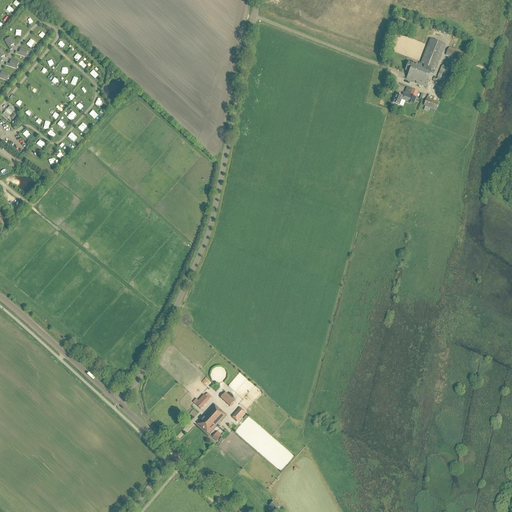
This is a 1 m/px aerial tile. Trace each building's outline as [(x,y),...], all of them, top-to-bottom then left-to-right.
[(15,44),(10,37),(4,41),(10,51),(12,50),(10,47),(15,44)] [(432,77),(445,46),(430,39),(420,65),(414,63),(413,65),(408,62),(405,71),(409,73),(407,80),(426,88),(431,76),(432,77)] [(447,47),(444,56),(458,61),(461,52),(447,47)] [(28,51),(20,49),(19,53),(16,52),(15,54),(26,58),(28,51)] [(18,63),(11,60),(9,65),(6,64),(5,66),(16,70),(18,63)] [(436,80),(443,82),(446,68),(439,66),(436,80)] [(9,74),(1,72),(0,75),(0,79),(7,81),(9,74)] [(391,103),(398,105),(400,100),(413,105),(416,98),(418,92),(412,89),(410,96),(403,93),(402,96),(395,94),(391,103)] [(439,103),(433,101),(434,97),(428,95),(427,98),(424,106),(436,111),(439,103)] [(12,120),(17,114),(14,112),(15,111),(10,107),(3,115),(8,119),(9,118),(12,120)] [(0,216),(6,221),(8,218),(0,211),(0,216)] [(230,407),(235,401),(225,393),(220,398),(230,407)] [(200,410),(209,400),(203,395),(195,405),(200,410)] [(209,435),(226,416),(214,405),(197,424),(209,435)] [(237,422),(243,415),(238,411),(232,418),(237,422)] [(275,511),(277,511),(281,508),(273,502),(269,507),(275,511)]
